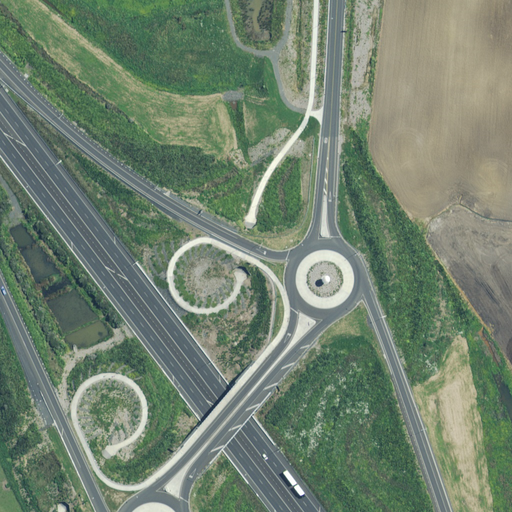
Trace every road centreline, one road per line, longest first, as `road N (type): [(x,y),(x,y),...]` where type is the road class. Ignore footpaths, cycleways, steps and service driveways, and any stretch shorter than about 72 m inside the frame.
road 1 (motorway): [(0,100),(309,511)]
road 2 (motorway): [(282,511),(0,138)]
road 3 (motorway): [(0,62),(52,118),(187,215),(260,251),(296,252)]
road 4 (secondary): [(139,496),(202,439),(282,342),(293,295)]
road 5 (secondary): [(334,308),(192,469),(181,509)]
road 6 (motorway): [(358,273),(443,511)]
road 7 (motorway): [(101,511),(0,282)]
road 8 (tertiary): [(337,0),(327,178)]
road 9 (track): [(331,117),(285,99),(272,59),(287,0)]
